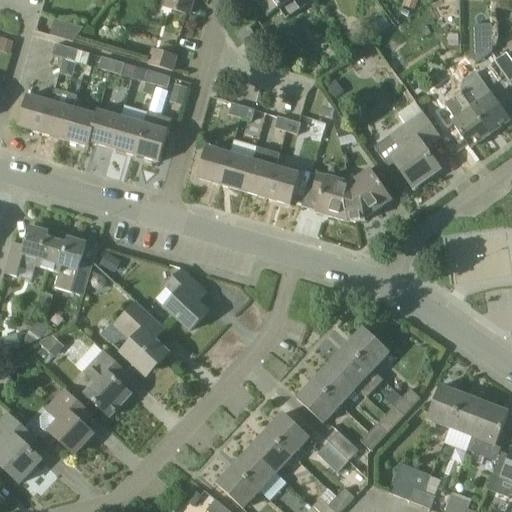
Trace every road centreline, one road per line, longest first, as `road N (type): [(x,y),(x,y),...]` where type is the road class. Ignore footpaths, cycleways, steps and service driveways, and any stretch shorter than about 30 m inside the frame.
road 1 (residential): [(116,511),(256,356),(295,257)]
road 2 (residential): [(165,218),(224,0)]
road 3 (residential): [(394,292),(442,217),(511,168)]
road 4 (residential): [(165,218),(0,171)]
road 5 (residential): [(511,370),(394,292)]
road 6 (residential): [(295,257),(165,218)]
